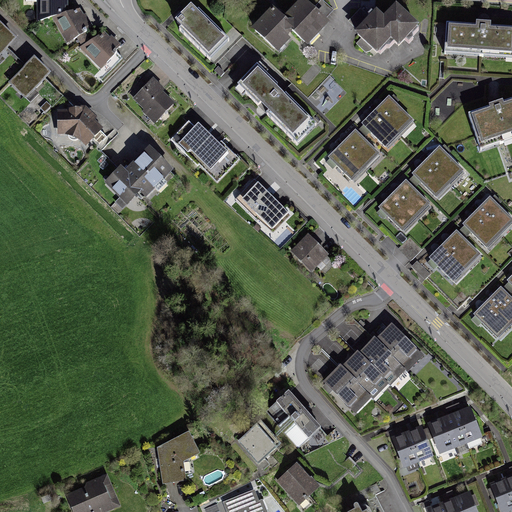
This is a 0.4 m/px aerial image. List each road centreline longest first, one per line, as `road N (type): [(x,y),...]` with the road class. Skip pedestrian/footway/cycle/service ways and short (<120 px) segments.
road 1 (residential): [(395,282),(118,0)]
road 2 (residential): [(406,511),(380,466),(301,376),(304,347),(316,334),(395,282)]
road 3 (residential): [(511,397),(395,282)]
